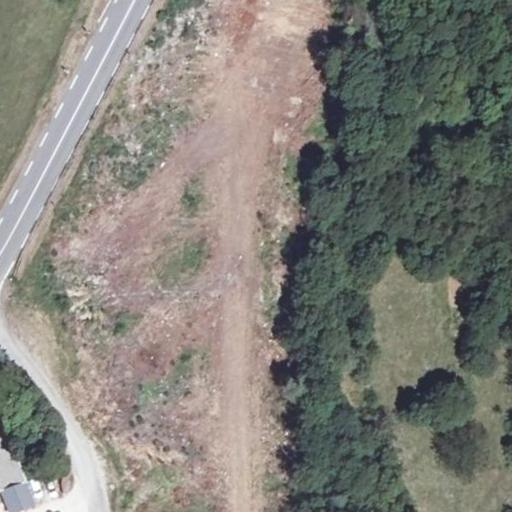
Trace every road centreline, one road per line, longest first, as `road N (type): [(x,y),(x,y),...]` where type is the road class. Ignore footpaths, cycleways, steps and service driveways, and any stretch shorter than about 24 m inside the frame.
road 1 (secondary): [(0,254),(133,0)]
road 2 (residential): [(0,348),(53,403),(77,450),(93,511)]
